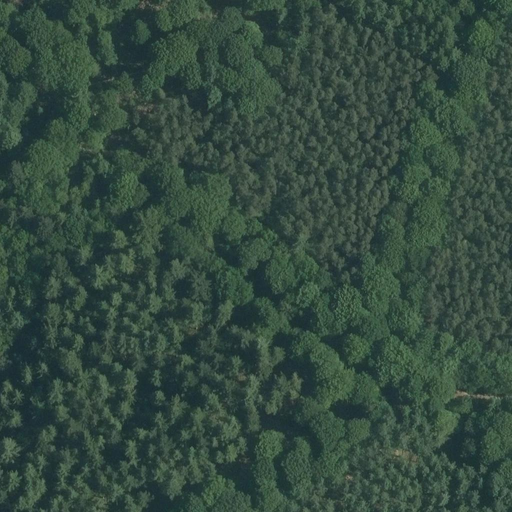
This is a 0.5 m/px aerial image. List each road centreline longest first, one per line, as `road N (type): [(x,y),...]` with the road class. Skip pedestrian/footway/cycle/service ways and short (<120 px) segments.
road 1 (track): [(216,511),(354,385),(383,347)]
road 2 (track): [(383,347),(442,383),(511,390)]
